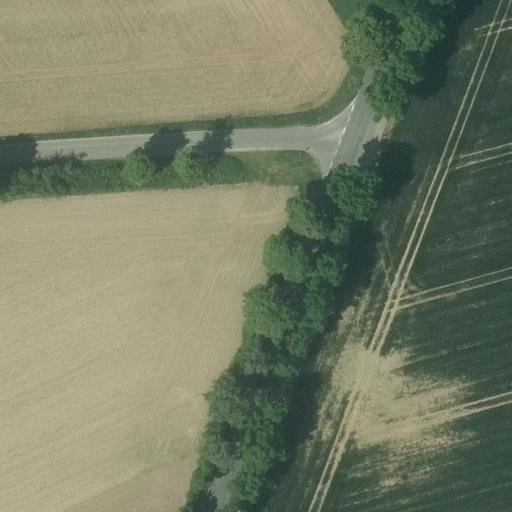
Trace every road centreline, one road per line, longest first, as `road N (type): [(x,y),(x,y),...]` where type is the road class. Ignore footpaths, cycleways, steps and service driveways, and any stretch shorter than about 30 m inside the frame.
road 1 (residential): [(211,511),(352,139)]
road 2 (residential): [(352,139),(0,155)]
road 3 (residential): [(352,139),(405,0)]
